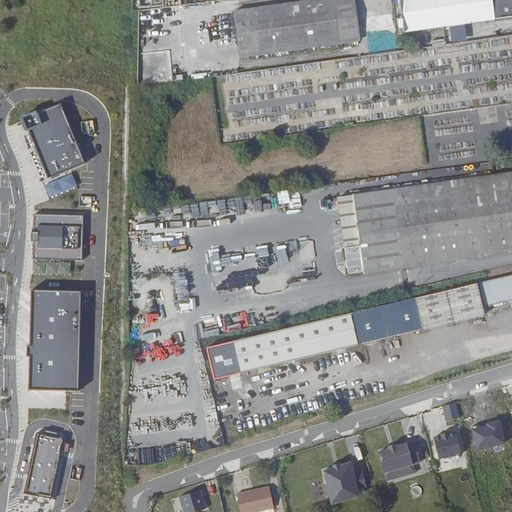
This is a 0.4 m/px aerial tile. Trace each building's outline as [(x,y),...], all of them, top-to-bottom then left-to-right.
[(241,59),(362,40),(355,0),(316,0),(234,11),(241,59)] [(511,16),(511,0),(400,0),(405,32),(511,16)] [(464,24),(449,26),(452,43),(466,41),(464,24)] [(37,110),(20,117),(25,131),(30,129),(49,176),(83,162),(60,105),(39,114),(37,110)] [(82,121),(83,134),(95,133),(93,120),(82,121)] [(511,171),(391,190),(351,196),(363,275),(402,270),(511,253),(511,171)] [(84,216),(34,214),(34,233),(32,233),(32,241),(34,241),(34,258),(83,261),(84,216)] [(491,308),(511,302),(511,277),(485,284),(491,308)] [(482,284),(420,299),(359,314),(366,346),(428,330),(490,315),(482,284)] [(82,293),(33,291),(31,348),(28,348),(28,354),(31,354),(31,390),(79,391),(82,293)] [(221,381),(366,346),(359,314),(213,350),(221,381)] [(233,333),(248,330),(247,321),(232,324),(233,333)] [(219,327),(205,331),(207,338),(221,334),(219,327)] [(446,421),(459,418),(456,402),(443,406),(446,421)] [(505,443),(499,421),(487,424),(487,426),(472,430),(477,450),(505,443)] [(458,432),(451,433),(451,431),(442,433),(443,435),(436,436),(440,458),(462,454),(458,432)] [(63,440),(38,434),(36,440),(30,439),(29,445),(34,446),(30,464),(25,463),(23,474),(29,476),(26,493),(51,499),(61,450),(67,452),(69,446),(63,444),(63,440)] [(394,445),(385,448),(391,468),(418,461),(425,458),(419,438),(402,443),(401,441),(394,443),(394,445)] [(360,470),(356,459),(330,467),(334,481),(332,483),(334,491),(337,491),(340,500),(367,492),(366,484),(374,481),(369,467),(360,470)] [(418,461),(391,468),(394,477),(421,469),(418,461)] [(287,504),(283,483),(250,489),(254,510),(287,504)] [(179,497),(183,511),(199,511),(206,510),(200,491),(179,497)]
